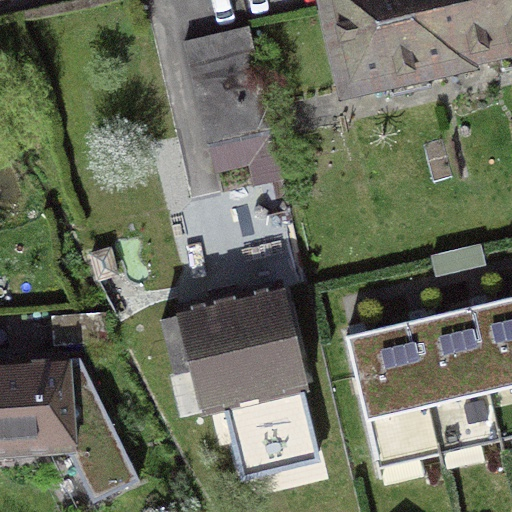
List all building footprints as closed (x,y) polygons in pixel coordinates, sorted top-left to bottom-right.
[(494,54),(499,73),(511,70),(511,0),(326,0),(346,87),(382,79),(386,98),(428,89),(423,70),(460,62),(458,57),(493,49),(494,54)] [(182,50),(205,148),(269,133),(246,35),(182,50)] [(299,388),(275,290),(178,314),(179,318),(158,323),(181,417),(299,388)] [(511,432),(511,298),(496,302),(466,309),(436,315),(405,322),(375,329),(345,335),(373,463),(434,450),(494,436),(511,432)] [(104,344),(102,316),(53,320),(55,347),(104,344)] [(91,498),(134,477),(77,358),(57,367),(62,439),(91,498)] [(57,363),(0,367),(0,451),(62,447),(62,439),(57,367),(57,363)]
